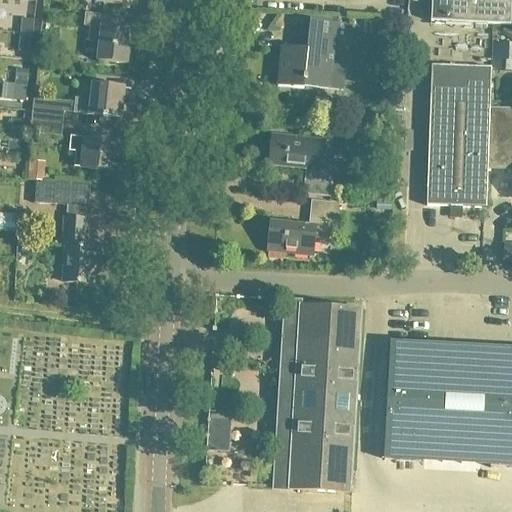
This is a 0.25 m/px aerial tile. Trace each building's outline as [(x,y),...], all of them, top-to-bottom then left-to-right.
[(511,0),(431,0),(431,22),(511,26),(511,25),(511,24),(511,0)] [(112,29),(113,16),(86,13),(85,26),(91,27),(90,42),(101,43),(99,62),(128,65),(131,31),(112,29)] [(22,20),(21,35),(34,36),(35,22),(22,20)] [(284,47),(280,87),(305,89),(305,87),(330,89),(343,91),(345,65),(333,64),(335,39),(344,40),(345,33),(347,24),(311,21),(310,33),(310,34),(308,49),(284,47)] [(511,30),(505,27),(501,35),(511,41),(511,40),(511,30)] [(43,34),(42,48),(59,50),(60,36),(43,34)] [(34,36),(21,35),(20,50),(32,51),(34,36)] [(511,71),(511,60),(492,60),(491,71),(511,71)] [(426,205),(486,207),(487,167),(511,168),(511,109),(490,109),(491,67),(431,65),(426,205)] [(17,70),(16,85),(28,86),(30,71),(17,70)] [(28,86),(16,85),(15,100),(27,101),(28,86)] [(33,109),(32,122),(64,125),(65,113),(75,113),(75,114),(122,119),(126,89),(94,86),(92,101),(76,100),(76,103),(34,98),(33,109)] [(11,135),(23,136),(25,121),(13,120),(11,135)] [(64,125),(32,122),(31,134),(63,137),(64,125)] [(23,136),(11,135),(9,150),(22,152),(23,136)] [(333,141),(273,135),(271,153),(270,153),(269,166),(278,167),(278,166),(306,169),(304,194),(332,197),(333,182),(334,172),(330,171),(333,141)] [(120,143),(86,139),(70,137),(69,152),(77,153),(75,168),(117,172),(120,143)] [(29,161),(28,180),(44,181),(45,162),(29,161)] [(35,203),(53,205),(89,207),(90,185),(54,183),(54,184),(36,183),(35,203)] [(315,238),(336,240),(340,203),(311,200),(309,225),(272,221),(269,252),(313,256),(315,238)] [(0,232),(18,234),(20,216),(0,214),(0,232)] [(65,283),(95,285),(97,262),(103,262),(104,249),(88,248),(90,220),(66,219),(65,247),(67,247),(65,283)] [(353,441),(360,341),(362,310),(301,306),(289,489),(350,493),(353,441)] [(511,349),(390,343),(384,459),(511,466),(511,349)] [(230,453),(232,413),(209,411),(207,452),(230,453)]
